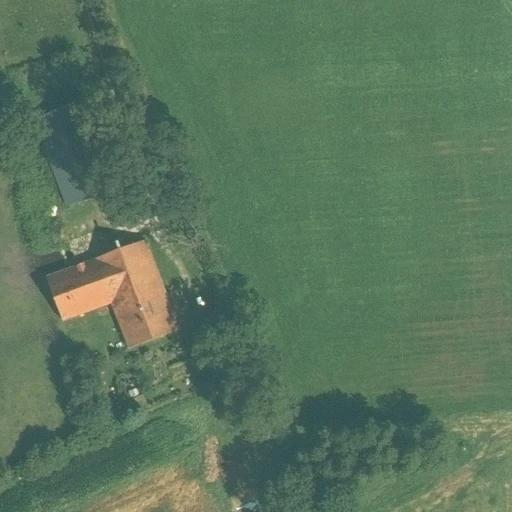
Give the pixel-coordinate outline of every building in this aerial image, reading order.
[(33,70),(12,75),(16,91),(37,85),(33,70)] [(90,101),(37,121),(70,208),(123,188),(90,101)] [(57,248),(36,188),(17,195),(38,255),(57,248)] [(114,304),(164,286),(148,242),(49,279),(65,322),(114,304)] [(164,286),(114,304),(132,350),(180,331),(164,286)]
